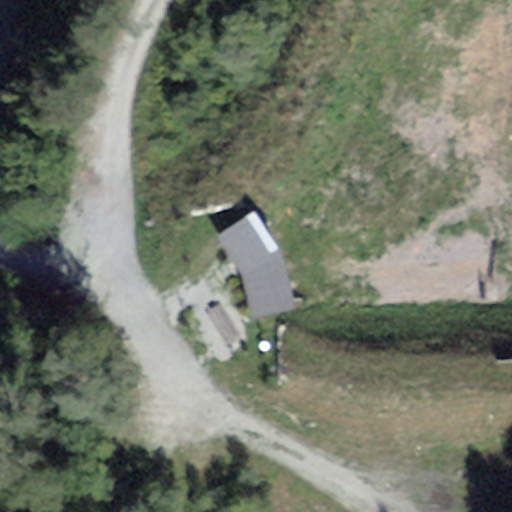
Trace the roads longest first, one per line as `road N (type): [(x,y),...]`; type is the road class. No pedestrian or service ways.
road 1 (track): [(155,0),(119,89),(83,259),(72,276)]
road 2 (track): [(243,414),(106,294)]
road 3 (track): [(381,510),(243,414)]
